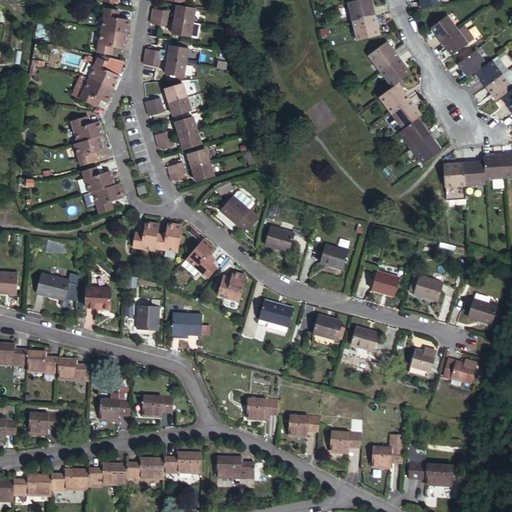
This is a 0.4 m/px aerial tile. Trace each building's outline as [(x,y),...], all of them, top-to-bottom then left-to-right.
[(371,0),(357,0),(354,1),(349,2),(354,22),(376,16),(371,0)] [(441,0),(420,0),(423,9),(442,4),(441,0)] [(178,4),(175,20),(194,22),(196,8),(178,4)] [(104,8),(100,30),(126,35),(129,21),(116,19),(118,10),(104,8)] [(153,15),(167,18),(168,11),(154,8),(153,15)] [(166,25),(167,18),(153,15),(151,22),(166,25)] [(432,26),(443,41),(458,30),(447,15),(432,26)] [(376,16),(354,22),(358,40),(380,35),(376,16)] [(194,22),(175,20),(173,33),(192,36),(194,22)] [(458,30),(443,41),(453,55),(468,43),(473,40),(473,37),(465,25),(458,30)] [(126,35),(100,30),(97,52),(110,54),(111,46),(124,48),(126,35)] [(369,54),(381,71),(400,58),(388,41),(369,54)] [(147,48),(145,55),(160,58),(168,59),(187,63),(190,48),(173,45),(173,43),(168,42),(167,50),(162,49),(162,51),(147,48)] [(470,78),(476,72),(477,72),(487,65),(476,51),(459,64),(470,78)] [(159,66),(160,58),(145,55),(144,63),(159,66)] [(100,58),(91,78),(114,89),(120,76),(109,70),(112,64),(100,58)] [(400,58),(381,71),(393,87),(398,83),(411,73),(400,58)] [(187,63),(168,59),(166,74),(185,76),(187,63)] [(487,86),(503,74),(493,60),(487,65),(477,72),(476,72),(487,86)] [(511,74),(509,70),(503,75),(511,87),(511,74)] [(511,87),(503,75),(503,74),(487,86),(498,100),(502,97),(503,97),(511,90),(511,87)] [(74,94),(81,98),(91,78),(83,75),(74,94)] [(114,89),(91,78),(81,98),(93,104),(96,97),(101,99),(108,103),(114,89)] [(166,88),(170,101),(187,96),(183,83),(166,88)] [(398,83),(393,87),(381,96),(392,113),(410,99),(398,83)] [(227,91),(230,103),(237,101),(233,89),(227,91)] [(511,90),(503,97),(502,97),(511,110),(511,90)] [(145,100),(147,107),(162,103),(159,96),(145,100)] [(187,96),(170,101),(175,115),(191,110),(187,96)] [(96,97),(93,104),(98,106),(101,99),(96,97)] [(410,99),(392,113),(404,129),(418,118),(422,115),(410,99)] [(237,101),(230,103),(234,116),(241,114),(237,101)] [(162,103),(147,107),(150,115),(164,111),(162,103)] [(79,143),(101,136),(104,136),(100,121),(93,123),(89,124),(87,117),(72,122),(79,143)] [(176,122),(180,135),(198,130),(193,117),(176,122)] [(418,118),(404,129),(400,132),(412,147),(430,134),(418,118)] [(158,142),(172,137),(170,130),(156,135),(158,142)] [(198,130),(180,135),(184,149),(202,144),(198,130)] [(430,134),(412,147),(424,163),(442,150),(430,134)] [(79,143),(76,144),(82,165),(96,161),(94,154),(98,153),(105,151),(101,136),(79,143)] [(174,144),(172,137),(158,142),(160,148),(174,144)] [(189,153),(193,167),(210,163),(206,148),(189,153)] [(256,165),(252,152),(246,153),(246,154),(244,155),(245,160),(247,159),(250,166),(256,165)] [(484,156),(484,161),(486,179),(506,177),(504,155),(484,156)] [(464,162),(466,185),(486,184),(486,179),(484,161),(464,162)] [(169,166),(171,174),(185,170),(182,162),(169,166)] [(446,186),(466,185),(464,162),(445,164),(446,186)] [(210,163),(193,167),(197,181),(214,176),(210,163)] [(92,192),(94,191),(116,184),(111,169),(102,172),(99,166),(85,170),(92,192)] [(185,170),(171,174),(173,181),(187,177),(185,170)] [(81,192),(87,191),(86,178),(79,179),(81,192)] [(123,198),(119,183),(116,184),(94,191),(101,212),(116,208),(114,201),(123,198)] [(148,193),(146,185),(138,187),(140,195),(148,193)] [(238,224),(242,220),(251,209),(249,209),(255,202),(242,191),(239,191),(235,196),(234,196),(222,210),(238,224)] [(242,220),(238,224),(246,231),(259,216),(251,209),(242,220)] [(156,247),(158,234),(160,224),(146,222),(144,234),(136,233),(134,246),(155,250),(156,247)] [(166,235),(158,234),(156,247),(178,251),(183,226),(168,223),(166,235)] [(290,251),(295,233),(271,227),(266,244),(290,251)] [(47,238),(45,248),(65,251),(67,242),(47,238)] [(215,249),(204,239),(187,259),(182,264),(195,275),(200,270),(204,274),(214,263),(208,257),(215,249)] [(344,268),(349,251),(326,244),(321,261),(344,268)] [(218,267),(214,263),(204,274),(209,278),(218,267)] [(0,292),(17,294),(18,272),(0,271),(0,292)] [(65,299),(70,279),(43,272),(38,292),(65,299)] [(234,272),(232,279),(230,284),(222,282),(219,294),(240,300),(247,276),(234,272)] [(395,295),(400,279),(378,272),(373,289),(395,295)] [(415,292),(420,277),(415,275),(410,290),(415,292)] [(420,276),(420,277),(415,292),(415,294),(438,300),(443,283),(420,276)] [(88,286),(87,306),(111,307),(112,286),(88,286)] [(493,323),(498,306),(474,299),(469,316),(493,323)] [(264,300),(260,317),(283,324),(289,325),(290,326),(294,308),(264,300)] [(160,305),(139,304),(137,328),(158,330),(160,305)] [(202,335),(203,315),(173,314),(172,332),(184,333),(184,335),(202,335)] [(339,337),(341,327),(343,321),(319,315),(314,332),(338,339),(339,337)] [(283,324),(260,317),(259,321),(268,323),(267,326),(282,330),(283,324)] [(374,350),(379,333),(356,327),(351,343),(374,350)] [(29,347),(29,345),(18,345),(18,340),(0,339),(0,360),(28,362),(29,347)] [(60,355),(60,353),(50,353),(50,348),(29,347),(28,362),(28,368),(60,369),(60,355)] [(432,369),(434,361),(437,352),(425,348),(424,352),(416,350),(411,366),(431,371),(432,369)] [(60,376),(91,376),(92,362),(81,361),(81,356),(60,355),(60,369),(60,376)] [(454,378),(463,380),(472,383),(477,363),(466,360),(464,364),(456,362),(456,360),(448,358),(443,376),(451,378),(452,377),(454,378)] [(174,412),(175,396),(146,394),(144,415),(163,416),(164,411),(174,412)] [(281,411),(282,396),(252,395),(251,416),(270,417),(270,411),(281,411)] [(130,415),(131,399),(119,399),(111,398),(102,398),(101,418),(120,419),(120,414),(130,415)] [(322,428),(323,414),(293,412),(292,432),(312,433),(312,427),(322,428)] [(61,431),(62,417),(32,415),(31,435),(50,437),(50,431),(61,431)] [(17,435),(17,422),(0,421),(0,442),(6,442),(6,437),(16,438),(17,435)] [(365,445),(366,431),(336,429),(335,449),(354,450),(355,444),(365,445)] [(393,447),(408,448),(409,435),(395,434),(393,447)] [(407,462),(408,448),(393,447),(378,446),(377,466),(396,467),(397,461),(407,462)] [(181,458),(168,457),(168,459),(167,473),(205,475),(207,454),(181,452),(181,458)] [(142,464),(130,463),(130,466),(130,478),(167,480),(167,473),(168,459),(143,458),(142,464)] [(260,482),(261,466),(247,465),(247,461),(221,459),(220,479),(260,482)] [(456,485),(458,464),(416,462),(415,476),(430,477),(430,483),(456,485)] [(105,472),(91,472),(91,484),(129,486),(130,478),(130,466),(105,465),(105,472)] [(67,479),(52,478),(52,490),(90,492),(91,484),(91,472),(67,470),(67,479)] [(30,483),(16,482),(15,485),(15,497),(52,499),(52,490),(52,478),(30,477),(30,483)] [(0,505),(14,506),(15,497),(15,485),(0,483),(0,505)]
